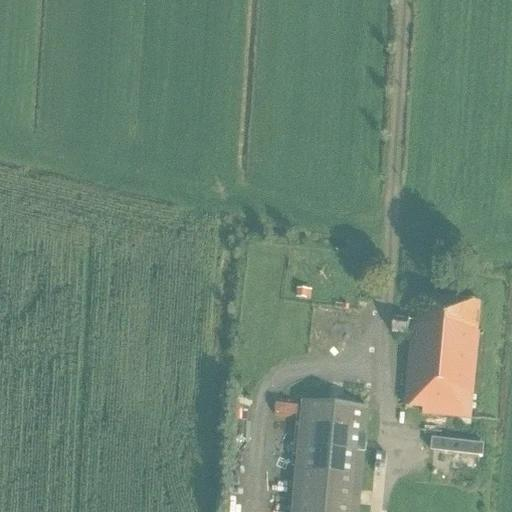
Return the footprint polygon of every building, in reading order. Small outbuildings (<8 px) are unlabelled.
[(413,321),(393,319),(392,333),(411,335),(404,410),(422,411),(422,415),(472,420),(479,332),(478,332),(481,305),(415,299),(413,321)] [(358,511),(368,408),(302,402),(292,511),(358,511)] [(478,458),(480,447),(433,441),(432,453),(478,458)] [(409,495),(393,496),(392,511),(431,511),(432,482),(409,482),(409,495)] [(445,496),(444,511),(468,511),(469,497),(445,496)]
